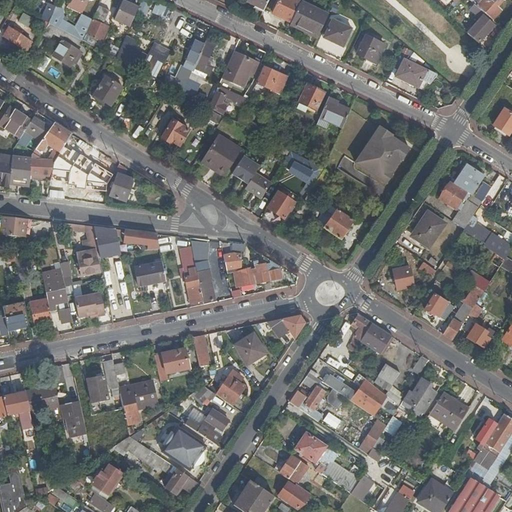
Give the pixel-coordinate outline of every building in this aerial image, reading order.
[(150,0),(139,0),(136,7),(134,12),(143,16),(150,0)] [(245,0),(245,2),(261,9),(265,0),(245,0)] [(296,0),(276,0),(270,12),(289,21),(298,2),(298,1),(296,0)] [(480,0),(478,7),(487,16),(493,21),(496,17),(493,14),(497,10),(495,8),(501,0),(480,0)] [(123,1),(114,22),(127,27),(134,12),(136,7),(123,1)] [(325,15),(298,2),(289,21),(316,34),(325,15)] [(47,5),(41,19),(48,22),(54,8),(47,5)] [(493,25),(486,18),(487,16),(478,7),(477,6),(473,11),(483,21),(473,32),(480,38),(493,25)] [(60,9),(55,7),(54,8),(48,22),(50,24),(72,35),(81,40),(90,18),(80,13),(74,27),(60,20),(62,17),(60,9)] [(94,11),(90,18),(81,40),(91,45),(95,37),(97,39),(96,41),(99,43),(107,27),(101,24),(104,16),(94,11)] [(146,20),(145,20),(140,34),(139,35),(158,43),(165,27),(146,20)] [(340,46),(348,29),(329,20),(321,37),(340,46)] [(289,21),(287,25),(314,38),(316,34),(289,21)] [(46,30),(45,29),(41,35),(49,40),(53,33),(61,38),(62,36),(76,43),(79,40),(72,36),(72,35),(50,24),(46,30)] [(14,44),(25,51),(30,42),(7,27),(1,36),(11,42),(9,45),(12,47),(14,44)] [(374,63),(383,44),(365,35),(356,54),(374,63)] [(136,42),(123,37),(114,58),(155,79),(168,51),(151,43),(145,55),(133,49),(136,42)] [(202,45),(194,64),(192,68),(190,72),(200,76),(200,74),(207,77),(211,68),(204,64),(214,43),(205,39),(202,45)] [(81,52),(61,40),(51,55),(68,66),(71,61),(74,63),(81,52)] [(202,45),(193,41),(184,59),(194,64),(202,45)] [(408,49),(403,46),(399,54),(405,57),(408,49)] [(258,65),(231,52),(220,77),(236,85),(243,71),(253,75),(258,65)] [(184,59),(182,63),(192,68),(194,64),(184,59)] [(393,77),(416,88),(419,81),(424,70),(402,59),(393,77)] [(264,68),(261,67),(254,84),(268,90),(270,87),(277,90),(283,77),(266,69),(267,68),(265,66),(264,68)] [(433,74),(424,70),(419,81),(426,84),(433,74)] [(109,106),(121,88),(104,77),(92,95),(109,106)] [(198,83),(187,77),(180,93),(183,94),(191,98),(198,83)] [(143,82),(139,87),(152,95),(154,92),(148,87),(149,86),(143,82)] [(323,93),(306,84),(295,107),(304,112),(306,108),(314,111),(323,93)] [(139,87),(133,95),(146,103),(152,95),(139,87)] [(218,92),(214,90),(207,107),(212,110),(219,113),(221,115),(225,107),(219,104),(224,95),(218,92)] [(180,93),(177,91),(171,101),(177,105),(183,94),(180,93)] [(347,111),(325,100),(318,118),(328,123),(340,128),(347,111)] [(8,101),(0,112),(0,116),(10,124),(19,129),(21,125),(28,114),(8,101)] [(215,123),(219,116),(217,115),(211,112),(210,111),(206,118),(215,123)] [(511,128),(511,116),(502,111),(492,127),(507,136),(511,128)] [(238,115),(235,122),(247,128),(250,121),(238,115)] [(318,118),(315,125),(325,129),(328,123),(318,118)] [(36,137),(41,140),(49,129),(33,119),(25,130),(36,137)] [(187,129),(171,119),(160,138),(168,143),(170,140),(177,145),(187,129)] [(262,127),(250,121),(247,128),(251,130),(256,133),(258,134),(262,127)] [(32,153),(38,155),(47,143),(52,146),(49,150),(52,152),(48,159),(53,162),(64,145),(71,135),(52,124),(49,129),(41,140),(32,153)] [(376,129),(353,162),(382,182),(388,173),(398,159),(405,148),(389,137),(376,129)] [(222,174),(239,148),(218,135),(201,160),(222,174)] [(41,140),(36,137),(23,157),(21,170),(11,168),(9,180),(28,182),(29,179),(31,155),(32,153),(41,140)] [(297,147),(289,143),(286,149),(290,151),(294,153),(297,147)] [(276,144),(273,149),(286,157),(290,151),(286,149),(276,144)] [(64,145),(53,162),(52,173),(54,174),(51,183),(59,186),(73,149),(64,145)] [(294,153),(290,151),(286,157),(280,166),(311,187),(323,168),(294,153)] [(0,186),(8,187),(9,180),(11,168),(12,155),(0,153),(0,186)] [(31,155),(29,179),(51,175),(52,173),(53,162),(48,159),(38,155),(32,153),(31,155)] [(242,154),(231,172),(247,183),(255,169),(258,165),(242,154)] [(101,159),(93,170),(102,176),(109,164),(101,159)] [(115,168),(109,164),(102,176),(108,179),(115,168)] [(482,176),(465,166),(453,185),(466,193),(469,195),(482,176)] [(331,174),(323,168),(311,187),(310,189),(318,195),(331,174)] [(247,183),(244,187),(260,197),(271,179),(255,169),(247,183)] [(109,195),(125,201),(133,179),(117,174),(114,182),(111,181),(110,185),(112,186),(109,195)] [(439,200),(454,210),(466,193),(453,185),(450,183),(439,200)] [(490,188),(482,183),(472,197),(481,202),(490,188)] [(318,195),(310,189),(294,213),(303,218),(318,195)] [(282,217),(292,202),(277,191),(266,207),(282,217)] [(470,196),(461,210),(452,223),(463,230),(474,213),(480,203),(481,202),(472,197),(470,196)] [(339,238),(351,221),(330,206),(318,224),(339,238)] [(461,234),(462,234),(503,260),(504,258),(508,252),(502,248),(504,245),(477,227),(482,219),(474,213),(463,230),(461,234)] [(0,215),(0,237),(22,240),(24,218),(0,215)] [(428,248),(442,226),(426,216),(413,236),(420,241),(420,243),(428,248)] [(88,250),(75,252),(79,275),(98,272),(96,257),(98,256),(97,255),(91,226),(84,225),(85,231),(85,237),(88,250)] [(91,226),(97,255),(118,250),(114,229),(91,226)] [(123,230),(121,242),(157,246),(155,233),(123,230)] [(511,235),(506,232),(503,238),(511,243),(511,235)] [(486,257),(490,260),(479,277),(488,283),(495,273),(498,268),(498,267),(503,260),(462,234),(457,241),(462,244),(465,246),(483,258),(486,257)] [(232,252),(222,254),(224,265),(225,269),(242,266),(240,255),(245,251),(246,244),(245,244),(231,242),(232,252)] [(189,246),(179,248),(181,261),(186,260),(192,259),(189,246)] [(20,253),(12,254),(18,281),(26,279),(20,253)] [(504,258),(503,260),(498,267),(505,271),(509,265),(511,262),(504,258)] [(54,268),(39,271),(45,299),(46,305),(55,304),(62,303),(61,301),(66,300),(64,293),(63,286),(61,277),(58,260),(53,262),(54,268)] [(235,272),(238,286),(262,282),(269,280),(280,278),(278,266),(268,260),(268,264),(266,265),(265,264),(258,265),(257,261),(253,262),(254,268),(249,269),(249,268),(241,269),(241,271),(235,272)] [(422,263),(416,271),(430,280),(435,273),(422,263)] [(156,269),(154,264),(142,266),(138,267),(133,267),(137,286),(163,280),(161,269),(156,269)] [(446,264),(443,268),(455,275),(457,271),(446,264)] [(198,300),(198,302),(201,302),(195,271),(194,267),(188,269),(185,269),(186,275),(179,277),(184,302),(198,300)] [(413,287),(409,267),(392,271),(396,291),(413,287)] [(498,267),(498,268),(495,273),(502,278),(506,272),(505,271),(498,267)] [(206,268),(195,271),(201,302),(209,300),(206,283),(209,282),(206,268)] [(238,286),(235,272),(229,273),(232,287),(238,286)] [(466,278),(474,284),(473,287),(482,293),(488,283),(479,277),(470,272),(466,278)] [(26,279),(18,281),(21,296),(29,294),(26,279)] [(463,302),(464,302),(462,305),(471,310),(471,309),(482,293),(473,287),(463,302)] [(99,289),(73,294),(78,317),(89,315),(96,313),(96,316),(104,314),(99,289)] [(435,320),(436,319),(442,323),(446,318),(452,309),(433,296),(423,311),(431,316),(430,317),(435,320)] [(29,303),(34,327),(50,323),(47,311),(46,305),(45,299),(29,303)] [(22,301),(0,306),(4,321),(5,331),(24,326),(23,325),(27,324),(22,302),(22,301)] [(457,302),(452,309),(446,318),(450,321),(460,327),(466,317),(471,310),(462,305),(457,302)] [(58,309),(60,323),(70,321),(67,307),(58,309)] [(471,309),(471,310),(466,317),(473,321),(478,313),(471,309)] [(276,340),(288,333),(293,341),(304,324),(299,316),(266,323),(276,340)] [(356,316),(352,324),(357,327),(359,328),(355,335),(353,338),(359,342),(360,339),(369,325),(356,316)] [(460,327),(450,321),(441,335),(451,341),(454,335),(460,327)] [(369,325),(360,339),(359,342),(378,353),(385,342),(387,343),(390,338),(369,325)] [(511,325),(500,342),(511,349),(511,325)] [(471,329),(465,338),(481,348),(491,333),(487,330),(485,333),(477,328),(475,332),(471,329)] [(495,335),(491,333),(481,348),(485,351),(495,335)] [(203,336),(191,338),(198,368),(207,366),(205,353),(203,336)] [(241,343),(240,341),(232,345),(245,366),(265,354),(254,336),(241,343)] [(359,342),(353,338),(348,345),(355,349),(359,342)] [(348,345),(345,350),(353,355),(355,349),(348,345)] [(183,350),(153,356),(158,382),(167,380),(166,374),(187,370),(183,350)] [(421,357),(414,369),(419,372),(427,361),(421,357)] [(102,364),(105,380),(108,380),(115,378),(113,366),(112,362),(102,364)] [(121,364),(113,366),(115,378),(124,376),(121,364)] [(400,374),(385,364),(378,375),(393,384),(400,374)] [(233,382),(237,377),(229,373),(215,394),(231,405),(242,389),(233,382)] [(378,375),(374,381),(389,391),(390,389),(393,384),(378,375)] [(89,403),(106,399),(102,378),(88,381),(84,381),(89,403)] [(109,388),(111,387),(116,410),(122,409),(122,408),(120,403),(118,390),(115,378),(108,380),(109,388)] [(327,378),(323,384),(328,387),(333,391),(336,393),(340,387),(327,378)] [(374,381),(372,384),(387,394),(389,391),(374,381)] [(407,392),(403,398),(401,401),(421,414),(435,393),(429,389),(430,388),(420,382),(411,395),(407,392)] [(151,383),(118,390),(120,403),(153,396),(151,383)] [(295,392),(288,403),(305,415),(314,420),(316,416),(311,413),(325,393),(324,392),(316,387),(315,387),(307,399),(304,398),(306,394),(301,391),(298,394),(295,392)] [(53,388),(24,395),(27,410),(28,415),(43,412),(44,416),(59,413),(58,409),(53,388)] [(189,396),(199,407),(211,394),(202,388),(189,396)] [(382,400),(366,389),(355,403),(373,415),(382,400)] [(389,391),(387,394),(400,403),(401,401),(403,398),(390,389),(389,391)] [(329,396),(338,402),(342,397),(336,393),(333,391),(329,396)] [(23,392),(12,395),(17,417),(21,416),(20,413),(22,413),(21,411),(27,410),(24,395),(23,392)] [(457,404),(441,394),(428,415),(454,431),(467,410),(457,404)] [(12,395),(1,397),(5,415),(11,413),(12,415),(13,415),(14,417),(17,417),(12,395)] [(154,402),(153,396),(120,403),(122,408),(132,406),(133,406),(154,402)] [(282,411),(300,423),(305,415),(288,403),(282,411)] [(58,409),(59,413),(61,420),(63,420),(67,438),(83,435),(77,405),(58,409)] [(122,408),(122,409),(125,426),(136,424),(133,406),(132,406),(122,408)] [(190,409),(190,410),(202,418),(203,417),(190,409)] [(190,410),(183,420),(185,422),(195,428),(202,418),(190,410)] [(203,417),(202,418),(220,431),(226,422),(208,410),(203,417)] [(502,415),(496,426),(478,454),(476,457),(484,461),(486,457),(492,461),(511,430),(511,418),(508,416),(506,418),(502,415)] [(185,422),(183,426),(205,440),(214,446),(219,439),(215,437),(220,431),(202,418),(195,428),(185,422)] [(479,444),(474,452),(478,454),(496,426),(487,420),(473,441),(479,444)] [(365,441),(361,447),(369,453),(371,449),(385,427),(377,421),(374,426),(373,426),(368,434),(367,434),(363,439),(365,441)] [(175,429),(159,453),(187,472),(203,448),(201,446),(205,440),(183,426),(181,425),(178,430),(175,429)] [(294,450),(299,453),(297,457),(311,466),(320,452),(322,448),(318,445),(319,442),(314,439),(312,441),(304,436),(294,450)] [(152,470),(154,467),(168,477),(170,475),(168,474),(172,468),(169,466),(127,438),(127,439),(114,448),(124,454),(126,452),(152,470)] [(328,457),(320,452),(311,466),(313,471),(317,474),(328,457)] [(280,462),(274,471),(295,485),(307,468),(299,462),(291,456),(285,465),(280,462)] [(330,459),(328,457),(317,474),(319,475),(329,461),(330,459)] [(90,463),(87,466),(73,475),(69,477),(70,478),(79,484),(82,486),(84,483),(76,477),(96,465),(94,460),(90,463)] [(87,466),(84,461),(71,469),(73,475),(87,466)] [(329,461),(319,475),(358,502),(365,492),(355,486),(359,481),(329,461)] [(6,473),(0,474),(0,511),(18,511),(25,508),(16,465),(5,467),(6,473)] [(101,475),(99,473),(90,486),(106,496),(107,494),(109,495),(112,491),(110,489),(116,481),(117,482),(120,478),(118,477),(119,475),(106,467),(101,475)] [(174,496),(179,489),(189,495),(196,485),(172,468),(168,474),(170,475),(168,477),(165,483),(166,484),(163,489),(174,496)] [(511,478),(499,471),(493,480),(511,492),(511,478)] [(70,478),(66,485),(75,490),(79,484),(70,478)] [(431,478),(417,501),(434,511),(440,511),(453,492),(431,478)] [(489,511),(498,499),(468,481),(448,511),(489,511)] [(232,507),(240,511),(263,511),(273,498),(249,482),(232,507)] [(301,502),(304,504),(310,495),(295,485),(294,487),(286,483),(277,497),(296,510),(301,502)] [(50,491),(64,500),(68,494),(56,487),(50,491)] [(91,499),(89,503),(96,507),(102,511),(103,511),(104,511),(109,511),(113,507),(110,506),(91,492),(88,497),(91,499)] [(49,495),(45,500),(53,505),(56,500),(49,495)] [(402,511),(408,503),(402,500),(393,511),(402,511)] [(275,509),(279,511),(286,511),(289,509),(280,503),(275,509)]
